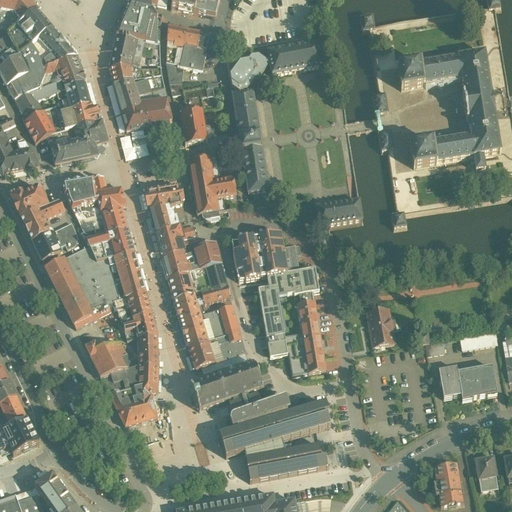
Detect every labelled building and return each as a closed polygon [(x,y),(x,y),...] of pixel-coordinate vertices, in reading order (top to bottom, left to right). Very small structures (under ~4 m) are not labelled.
[(26,0),(0,0),(0,12),(2,13),(3,13),(15,15),(22,24),(37,12),(27,0),(26,0)] [(174,0),(132,0),(131,3),(153,8),(166,11),(167,6),(172,7),(174,0)] [(198,0),(174,0),(172,7),(171,13),(178,14),(178,13),(194,16),(194,15),(198,0)] [(198,0),(194,15),(215,19),(220,0),(198,0)] [(242,0),(234,12),(229,26),(233,45),(244,43),(245,50),(253,48),(253,49),(254,49),(315,39),(313,27),(322,26),(317,0),(242,0)] [(498,0),(489,0),(487,0),(489,12),(489,14),(495,13),(500,12),(498,0)] [(153,8),(131,3),(130,3),(127,11),(128,11),(121,27),(119,27),(116,33),(119,34),(116,39),(138,44),(149,46),(160,48),(161,27),(163,17),(151,15),(153,8)] [(51,29),(37,12),(22,24),(20,25),(26,32),(33,40),(37,45),(39,43),(53,31),(51,29)] [(15,15),(3,13),(7,18),(0,24),(0,28),(7,37),(15,30),(20,25),(22,24),(15,15)] [(90,40),(97,43),(106,21),(98,18),(90,40)] [(373,18),(361,20),(363,33),(370,32),(375,31),(375,30),(373,18)] [(20,25),(15,30),(21,36),(26,32),(20,25)] [(199,34),(168,28),(167,43),(174,44),(173,47),(183,50),(184,50),(185,46),(196,49),(199,34)] [(77,60),(53,31),(39,43),(52,58),(45,64),(48,70),(57,66),(77,60)] [(210,36),(199,34),(196,49),(196,52),(206,54),(210,36)] [(8,37),(0,43),(0,60),(14,50),(8,37)] [(138,44),(116,39),(110,71),(132,70),(136,53),(138,44)] [(33,40),(17,52),(15,55),(18,59),(19,59),(37,45),(33,40)] [(37,45),(19,59),(27,72),(34,66),(38,69),(39,73),(48,70),(45,64),(52,58),(39,43),(37,45)] [(183,50),(173,47),(174,44),(167,43),(166,59),(177,61),(176,68),(180,68),(183,50)] [(149,46),(138,44),(136,53),(147,56),(149,46)] [(319,45),(267,55),(269,64),(270,68),(272,79),(324,70),(319,45)] [(196,49),(185,46),(184,50),(183,50),(180,68),(180,69),(183,70),(202,74),(206,54),(196,52),(196,49)] [(245,50),(240,51),(241,58),(255,55),(254,49),(253,49),(245,50)] [(14,53),(0,62),(0,71),(18,59),(15,55),(14,53)] [(249,63),(240,64),(238,68),(230,78),(232,90),(240,96),(240,97),(244,97),(244,94),(247,93),(255,82),(259,81),(260,80),(267,70),(267,68),(270,68),(269,64),(266,64),(258,58),(251,59),(249,63)] [(485,58),(421,68),(421,67),(398,70),(401,94),(425,90),(425,89),(461,83),(464,99),(463,99),(465,111),(467,125),(468,124),(471,141),(434,146),(433,145),(410,149),(414,172),(437,169),(437,167),(474,162),(476,176),(485,174),(483,160),(501,157),(494,116),(493,107),(491,99),(485,58)] [(18,59),(0,71),(0,76),(7,90),(30,77),(27,72),(19,59),(18,59)] [(177,61),(166,59),(166,66),(176,68),(177,61)] [(77,60),(57,66),(48,70),(39,73),(30,77),(7,90),(15,104),(33,97),(59,85),(63,94),(86,85),(85,77),(83,74),(82,73),(78,60),(77,60)] [(160,60),(138,60),(138,70),(160,70),(160,60)] [(176,68),(166,66),(170,88),(182,87),(183,70),(180,69),(180,68),(176,68)] [(132,70),(110,71),(113,87),(133,84),(154,80),(161,79),(161,70),(160,70),(138,70),(132,70)] [(161,79),(154,80),(157,94),(164,92),(161,79)] [(154,80),(133,84),(138,100),(157,94),(154,80)] [(133,84),(113,87),(126,135),(170,128),(169,125),(172,125),(167,103),(140,107),(138,100),(133,84)] [(59,85),(33,97),(37,105),(57,97),(63,94),(59,85)] [(63,94),(57,97),(62,116),(92,108),(86,85),(63,94)] [(182,87),(170,88),(173,99),(183,97),(183,94),(184,94),(182,87)] [(184,94),(183,94),(183,97),(186,115),(202,113),(203,113),(201,101),(208,100),(206,90),(184,94)] [(240,97),(232,98),(240,148),(248,197),(269,194),(261,145),(253,95),(244,97),(240,97)] [(380,97),(373,98),(376,117),(388,115),(385,96),(380,97)] [(33,97),(15,104),(26,123),(43,115),(37,105),(33,97)] [(62,116),(59,117),(55,111),(43,115),(26,123),(26,124),(23,125),(35,147),(49,141),(55,137),(56,138),(97,126),(95,120),(96,120),(99,119),(100,118),(99,116),(100,115),(99,115),(98,113),(97,113),(94,113),(93,114),(92,108),(62,116)] [(186,115),(180,116),(185,148),(207,145),(202,113),(186,115)] [(379,135),(391,133),(392,132),(390,123),(389,115),(388,115),(376,117),(378,125),(379,135)] [(11,120),(0,125),(0,127),(2,131),(0,131),(0,133),(0,135),(2,134),(16,127),(11,120)] [(97,126),(56,138),(55,137),(49,141),(55,168),(98,158),(95,149),(103,147),(97,126)] [(391,133),(379,135),(382,154),(388,153),(394,152),(391,133)] [(0,135),(0,134),(0,172),(13,156),(2,134),(0,135)] [(24,142),(18,146),(19,155),(30,153),(24,142)] [(13,156),(0,172),(0,176),(3,178),(38,172),(39,170),(30,153),(19,155),(13,156)] [(210,161),(188,165),(197,219),(226,214),(224,201),(236,199),(233,181),(221,183),(219,172),(212,173),(210,161)] [(121,192),(107,194),(104,179),(92,181),(92,182),(97,205),(72,212),(78,223),(122,212),(126,210),(121,192)] [(81,183),(74,185),(69,186),(69,185),(68,186),(63,187),(63,193),(64,193),(65,199),(67,199),(68,205),(72,212),(97,205),(92,182),(86,183),(86,182),(86,183),(81,184),(81,183)] [(180,189),(162,192),(161,191),(153,193),(153,194),(143,195),(148,214),(149,214),(169,210),(183,208),(180,189)] [(35,192),(30,194),(29,193),(23,196),(22,194),(16,197),(15,195),(9,198),(11,201),(10,201),(11,202),(11,201),(19,218),(21,221),(38,214),(49,209),(42,194),(35,192)] [(320,210),(316,211),(319,231),(324,230),(333,229),(362,224),(359,204),(320,210)] [(49,209),(38,214),(43,223),(43,222),(47,221),(48,221),(65,214),(59,205),(49,209)] [(169,210),(149,214),(155,236),(179,229),(176,220),(174,221),(172,214),(170,215),(169,210)] [(122,212),(78,223),(87,244),(128,233),(122,212)] [(38,214),(21,221),(20,221),(32,245),(33,245),(50,237),(43,222),(43,223),(38,214)] [(397,217),(392,218),(394,231),(406,229),(404,218),(404,216),(397,217)] [(72,226),(51,236),(58,252),(65,249),(67,253),(75,249),(78,241),(72,226)] [(179,229),(155,236),(162,261),(183,256),(201,251),(205,250),(203,243),(196,240),(193,229),(193,228),(183,231),(182,228),(179,229)] [(128,233),(107,238),(114,261),(135,256),(128,233)] [(50,237),(33,245),(41,262),(44,261),(45,264),(61,257),(58,252),(51,236),(50,237)] [(275,238),(259,240),(259,241),(254,242),(254,241),(238,244),(238,245),(232,246),(233,255),(236,276),(237,275),(238,285),(245,284),(261,281),(266,280),(266,281),(282,278),(282,277),(288,276),(281,237),(275,238)] [(107,238),(87,244),(90,251),(96,266),(109,262),(114,261),(107,238)] [(205,250),(201,251),(206,269),(207,272),(221,268),(215,247),(205,250)] [(90,251),(85,253),(64,263),(70,275),(76,287),(80,285),(81,287),(83,286),(101,281),(96,266),(90,251)] [(114,261),(109,262),(113,277),(120,303),(127,301),(146,296),(135,256),(114,261)] [(183,256),(162,261),(168,283),(195,275),(207,272),(206,269),(200,271),(199,266),(187,270),(183,256)] [(109,262),(96,266),(101,281),(113,277),(109,262)] [(52,284),(70,275),(64,263),(46,272),(52,284)] [(221,268),(207,272),(213,293),(227,289),(221,268)] [(259,293),(272,363),(289,360),(279,300),(319,293),(316,274),(270,282),(271,291),(259,293)] [(70,275),(52,284),(59,299),(77,289),(81,287),(80,285),(76,287),(70,275)] [(195,275),(168,283),(174,304),(199,297),(200,296),(195,275)] [(113,277),(101,281),(108,307),(114,305),(120,303),(113,277)] [(101,281),(83,286),(81,287),(77,289),(85,304),(93,319),(75,329),(76,332),(111,315),(108,307),(101,281)] [(67,314),(85,304),(77,289),(59,299),(67,314)] [(213,293),(201,296),(203,304),(205,308),(231,301),(227,289),(213,293)] [(146,296),(127,301),(133,322),(152,317),(146,296)] [(313,296),(295,299),(295,309),(297,309),(314,306),(313,296)] [(199,297),(174,304),(178,319),(199,313),(200,316),(204,315),(201,305),(199,297)] [(120,303),(114,305),(122,325),(133,322),(127,301),(120,303)] [(85,304),(67,314),(75,329),(93,319),(85,304)] [(314,306),(297,309),(300,326),(318,323),(315,306),(314,306)] [(233,309),(201,318),(208,344),(240,335),(233,309)] [(389,312),(366,316),(373,351),(395,347),(389,312)] [(199,313),(178,319),(187,350),(208,344),(201,318),(200,316),(199,313)] [(133,322),(122,325),(127,345),(138,342),(158,339),(152,317),(133,322)] [(318,323),(300,326),(303,343),(320,340),(318,323)] [(95,333),(79,338),(88,356),(103,351),(95,333)] [(496,336),(460,342),(462,353),(497,347),(496,336)] [(428,337),(418,339),(420,348),(425,347),(429,347),(428,337)] [(158,339),(138,342),(138,364),(139,370),(159,371),(158,339)] [(320,340),(303,343),(305,360),(323,357),(320,340)] [(208,344),(187,350),(195,373),(222,364),(218,351),(211,353),(208,344)] [(429,347),(425,347),(427,359),(445,356),(443,344),(429,347)] [(511,345),(506,346),(506,348),(506,345),(502,346),(506,368),(507,369),(511,368),(511,345)] [(103,351),(88,356),(109,399),(135,392),(138,391),(139,370),(131,370),(128,364),(119,347),(103,351)] [(323,357),(305,360),(308,377),(326,374),(323,357)] [(254,368),(232,375),(230,375),(225,376),(224,378),(233,403),(247,398),(263,392),(254,368)] [(0,370),(0,389),(9,385),(2,370),(0,370)] [(159,371),(139,370),(138,391),(135,392),(138,402),(151,398),(158,396),(159,371)] [(492,370),(457,376),(461,399),(462,404),(497,397),(492,370)] [(457,371),(439,374),(443,402),(461,399),(457,376),(457,371)] [(224,378),(191,390),(199,415),(227,405),(233,403),(224,378)] [(0,389),(0,407),(17,400),(9,385),(0,389)] [(280,403),(261,410),(257,411),(257,409),(261,408),(257,397),(248,401),(247,398),(233,403),(234,406),(230,407),(229,408),(232,415),(235,422),(234,425),(234,429),(235,433),(220,439),(226,460),(245,455),(250,486),(328,471),(320,447),(286,452),(283,443),(331,430),(327,419),(326,420),(325,418),(329,416),(326,406),(322,407),(288,417),(287,413),(290,412),(286,402),(280,404),(280,403)] [(138,402),(114,408),(125,431),(157,422),(151,398),(138,402)] [(17,400),(0,407),(0,408),(11,430),(27,422),(17,400)] [(11,430),(0,434),(0,454),(10,450),(14,458),(39,447),(27,422),(11,430)] [(493,461),(476,464),(479,482),(496,479),(493,461)] [(457,468),(451,469),(450,469),(440,471),(434,472),(436,487),(434,487),(436,500),(438,499),(441,511),(449,510),(448,509),(456,508),(456,509),(464,507),(457,468)] [(75,511),(76,511),(52,478),(35,491),(51,511),(75,511)] [(496,479),(479,482),(481,495),(490,493),(490,490),(497,489),(496,479)] [(16,498),(0,503),(0,511),(41,511),(37,499),(18,505),(16,498)] [(295,511),(294,504),(275,507),(273,499),(225,507),(198,511),(295,511)]
